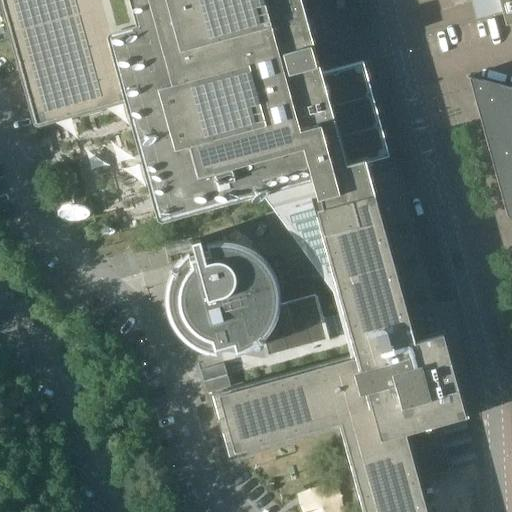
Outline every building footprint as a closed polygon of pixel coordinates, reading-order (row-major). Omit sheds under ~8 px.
[(162,218),(281,185),(389,156),(363,61),(319,73),(298,0),(0,0),(0,17),(8,45),(12,44),(13,46),(16,45),(36,119),(34,120),(36,130),(102,112),(100,105),(127,98),(160,216),(162,218)] [(511,87),(469,76),(508,217),(511,217),(511,87)] [(398,186),(389,156),(281,185),(290,219),(313,213),(318,212),(357,356),(219,394),(225,416),(219,418),(223,431),(229,430),(235,452),(341,422),(365,511),(427,511),(418,478),(453,469),(441,425),(469,417),(458,301),(435,303),(402,185),(398,186)] [(76,173),(55,179),(58,189),(78,183),(76,173)] [(167,294),(167,296),(167,297),(167,299),(167,301),(167,303),(167,305),(167,307),(168,308),(168,310),(169,312),(170,315),(173,322),(174,324),(174,326),(175,327),(177,329),(178,330),(179,332),(180,333),(181,335),(183,336),(184,338),(185,339),(187,340),(188,342),(190,343),(192,344),(193,345),(195,346),(197,347),(198,348),(200,349),(202,349),(204,350),(205,351),(207,351),(209,352),(211,352),(213,353),(215,353),(217,352),(216,348),(235,343),(237,352),(239,351),(241,351),(243,350),(244,349),(246,348),(248,347),(250,346),(251,346),(252,345),(253,344),(255,343),(257,342),(258,341),(260,339),(261,338),(263,337),(268,356),(328,339),(310,274),(291,279),(284,255),(266,260),(262,256),(260,255),(259,253),(257,252),(256,251),(254,250),(252,249),(251,248),(249,247),(247,246),(246,245),(244,245),(242,244),(241,243),(239,243),(237,242),(235,242),(233,241),(231,241),(230,241),(228,241),(226,240),(224,240),(222,240),(220,240),(218,241),(216,241),(215,241),(213,241),(211,242),(209,242),(207,243),(206,243),(204,244),(202,244),(200,238),(192,241),(194,248),(192,250),(191,251),(189,252),(187,253),(186,254),(185,255),(183,257),(182,258),(180,260),(179,261),(178,263),(177,264),(176,266),(175,267),(174,269),(173,271),(172,272),(171,274),(170,276),(170,278),(169,280),(169,281),(168,283),(168,285),(167,287),(167,288),(167,290),(167,292),(167,294)]
